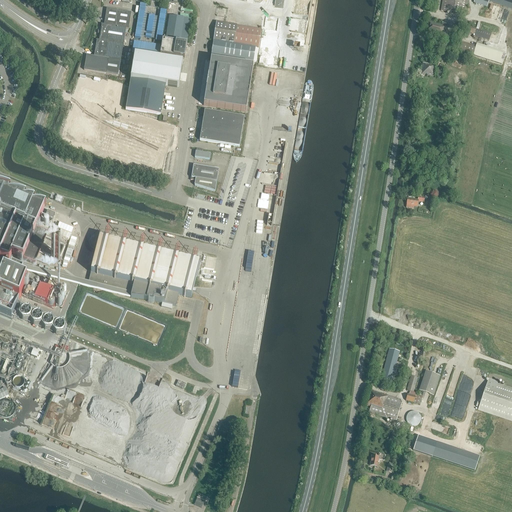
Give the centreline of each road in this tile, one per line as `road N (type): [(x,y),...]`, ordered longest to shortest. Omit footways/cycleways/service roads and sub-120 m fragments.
road 1 (primary): [(302,511),(389,0)]
road 2 (unclassified): [(333,511),(418,0)]
road 3 (unclassified): [(70,44),(40,119),(42,149),(58,162),(173,198),(206,0)]
